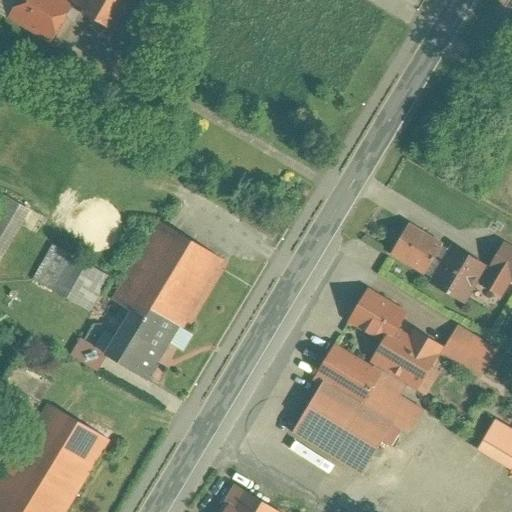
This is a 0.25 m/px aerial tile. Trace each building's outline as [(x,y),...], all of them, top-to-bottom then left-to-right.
[(50,41),(70,7),(63,3),(64,2),(60,0),(22,0),(11,18),(50,41)] [(70,7),(133,44),(158,0),(64,0),(64,2),(63,3),(70,7)] [(3,194),(0,198),(0,264),(31,210),(3,194)] [(141,303),(182,329),(224,263),(160,222),(110,300),(133,315),(141,303)] [(410,224),(390,255),(424,276),(425,274),(435,280),(452,253),(442,247),(444,245),(410,224)] [(33,278),(90,314),(111,280),(54,245),(33,278)] [(511,249),(505,245),(484,278),(504,290),(511,279),(511,280),(511,249)] [(454,251),(452,253),(435,280),(434,282),(463,300),(483,269),(454,251)] [(349,322),(386,344),(394,331),(405,313),(369,290),(349,322)] [(117,339),(108,355),(149,381),(182,329),(141,303),(133,315),(117,339)] [(458,328),(443,351),(482,375),(497,352),(458,328)] [(377,363),(409,383),(425,393),(437,375),(427,369),(440,349),(416,334),(411,341),(394,331),(386,344),(375,362),(377,363)] [(108,355),(117,339),(106,332),(93,353),(104,360),(108,355)] [(97,371),(104,360),(93,353),(80,345),(73,356),(97,371)] [(322,386),(293,433),(362,475),(384,440),(394,424),(402,429),(411,435),(425,412),(400,397),(409,383),(377,363),(373,370),(336,347),(315,381),(322,386)] [(68,511),(111,441),(49,403),(0,484),(0,511),(68,511)] [(511,429),(495,419),(478,448),(511,468),(511,429)] [(402,429),(394,424),(384,440),(392,445),(402,429)] [(278,511),(237,486),(219,511),(278,511)]
